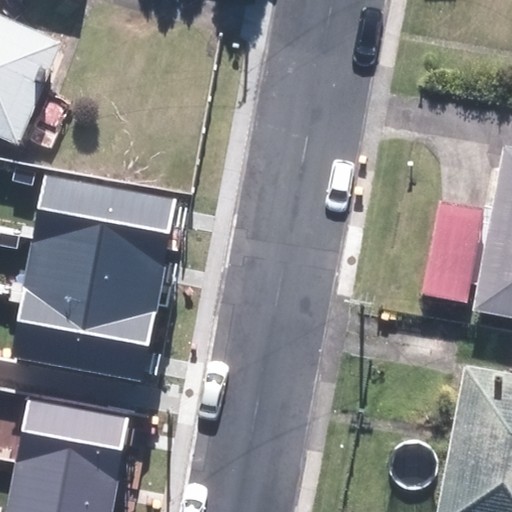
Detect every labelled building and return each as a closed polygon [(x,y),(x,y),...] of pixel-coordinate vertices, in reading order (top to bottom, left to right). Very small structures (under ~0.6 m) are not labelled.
[(0,11),(0,137),(22,147),(67,41),(0,11)] [(444,202),(426,303),(511,318),(511,146),(506,146),(494,211),(444,202)] [(46,176),(34,237),(165,262),(176,200),(46,176)] [(165,262),(34,237),(24,291),(155,315),(165,262)] [(155,315),(24,291),(11,357),(142,382),(155,315)] [(511,511),(511,370),(471,363),(441,511),(511,511)] [(27,400),(15,464),(116,483),(128,419),(27,400)] [(15,464),(6,511),(110,511),(116,483),(15,464)]
